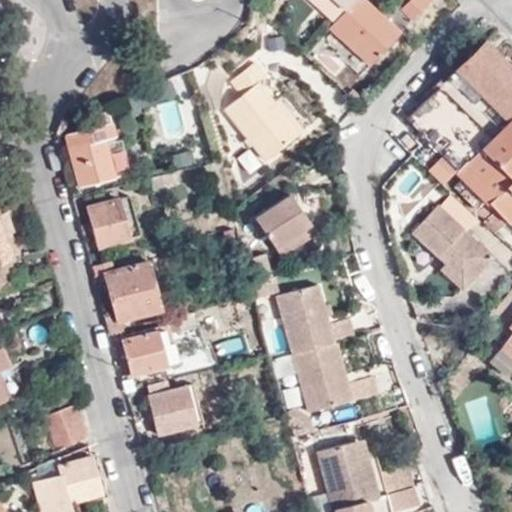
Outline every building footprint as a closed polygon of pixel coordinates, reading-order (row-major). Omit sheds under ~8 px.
[(308,0),(308,1),(332,23),(328,27),(331,29),(356,0),(308,0)] [(361,0),(356,0),(331,29),(374,66),(401,35),(361,0)] [(412,21),(430,0),(409,0),(400,11),(412,21)] [(511,63),(510,66),(484,42),(408,121),(466,177),(488,199),(509,220),(511,216),(511,63)] [(233,93),(218,59),(193,70),(207,104),(233,93)] [(259,85),(267,80),(256,66),(232,84),(242,98),(226,111),(264,163),(298,139),(259,85)] [(130,115),(140,112),(139,108),(169,97),(162,80),(123,95),(130,115)] [(81,184),(114,175),(113,175),(130,170),(122,136),(115,138),(108,110),(78,118),(81,129),(67,133),(81,184)] [(0,166),(13,163),(4,131),(0,132),(0,166)] [(250,177),(264,167),(250,148),(236,158),(250,177)] [(163,174),(150,177),(153,188),(166,185),(163,174)] [(488,199),(466,177),(454,189),(476,212),(488,199)] [(32,194),(28,183),(21,186),(24,198),(32,194)] [(24,198),(21,186),(6,192),(14,211),(34,203),(32,194),(24,198)] [(254,219),(275,250),(310,225),(316,234),(325,228),(322,192),(303,193),(303,206),(299,209),(288,194),(254,219)] [(131,235),(121,196),(87,206),(97,244),(131,235)] [(497,231),(509,220),(488,199),(476,212),(497,231)] [(445,263),(468,282),(491,255),(436,205),(411,232),(445,263)] [(0,266),(7,264),(11,263),(9,259),(19,256),(11,235),(14,234),(7,214),(0,216),(0,266)] [(310,225),(275,250),(281,258),(316,234),(310,225)] [(272,275),(266,254),(246,259),(251,280),(272,275)] [(105,272),(105,271),(113,268),(111,259),(91,265),(93,276),(105,272)] [(105,272),(116,313),(117,318),(121,317),(161,306),(148,260),(105,271),(105,272)] [(0,288),(19,281),(12,263),(11,263),(7,264),(0,267),(0,288)] [(462,289),(468,282),(445,263),(440,269),(462,289)] [(255,295),(255,296),(278,291),(274,275),(272,275),(251,280),(255,295)] [(277,294),(292,352),(333,342),(333,340),(354,333),(349,317),(328,323),(317,283),(277,294)] [(511,298),(506,306),(500,302),(490,316),(511,332),(511,333),(501,349),(511,356),(511,298)] [(239,313),(253,310),(250,299),(236,303),(239,313)] [(190,311),(176,314),(180,326),(194,323),(190,311)] [(108,331),(124,327),(121,317),(117,318),(116,313),(104,316),(108,331)] [(22,351),(12,327),(0,331),(10,356),(22,351)] [(164,328),(158,329),(162,342),(167,341),(164,328)] [(162,342),(158,329),(123,339),(131,372),(150,366),(150,365),(167,361),(167,362),(178,359),(171,340),(167,341),(162,342)] [(480,329),(479,329),(465,362),(474,369),(492,335),(480,329)] [(333,342),(292,352),(300,384),(310,382),(317,408),(376,393),(373,375),(346,381),(336,341),(333,342)] [(0,401),(4,400),(0,390),(0,389),(0,371),(5,369),(10,366),(1,346),(0,346),(0,401)] [(509,377),(511,372),(511,356),(501,349),(491,363),(509,377)] [(479,373),(474,369),(465,362),(449,383),(457,402),(479,373)] [(0,371),(0,389),(0,390),(12,385),(5,369),(0,371)] [(121,381),(124,390),(136,387),(134,378),(121,381)] [(166,379),(146,384),(148,392),(168,386),(166,379)] [(168,386),(148,392),(159,433),(198,423),(187,382),(168,386)] [(310,382),(300,384),(308,410),(317,408),(310,382)] [(56,450),(86,437),(76,403),(42,417),(56,450)] [(285,410),(292,434),(312,428),(309,418),(295,407),(285,410)] [(359,437),(349,440),(357,466),(366,463),(359,437)] [(315,449),(331,506),(332,506),(363,498),(375,494),(366,463),(357,466),(349,440),(315,449)] [(70,501),(102,493),(92,455),(58,464),(60,474),(35,481),(42,511),(61,511),(72,510),(70,501)] [(399,489),(411,486),(404,463),(380,470),(386,492),(399,489)] [(416,504),(411,486),(399,489),(386,492),(383,493),(388,511),(416,504)] [(367,511),(363,498),(332,506),(333,511),(367,511)]
